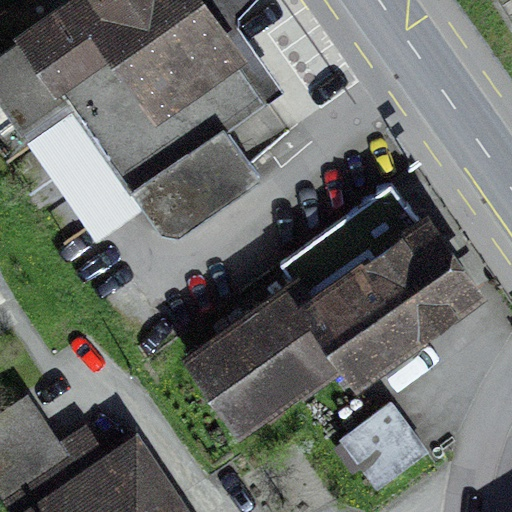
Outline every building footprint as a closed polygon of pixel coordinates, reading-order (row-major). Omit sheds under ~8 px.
[(164,225),(181,228),(262,171),(232,122),(270,95),(268,93),(238,49),(249,40),(220,0),(41,0),(14,19),(22,30),(0,46),(0,93),(26,128),(69,96),(146,201),(164,225)] [(220,0),(249,40),(238,49),(268,93),(285,82),(239,17),(238,7),(245,0),(220,0)] [(69,96),(26,128),(98,234),(146,201),(69,96)] [(347,358),(359,374),(488,282),(428,197),(413,209),(391,179),(281,257),(288,269),(182,344),(240,426),(302,384),(305,387),(347,358)] [(0,396),(0,489),(14,511),(198,511),(140,426),(106,445),(87,419),(60,436),(24,382),(0,396)] [(392,398),(340,435),(378,487),(430,450),(392,398)]
